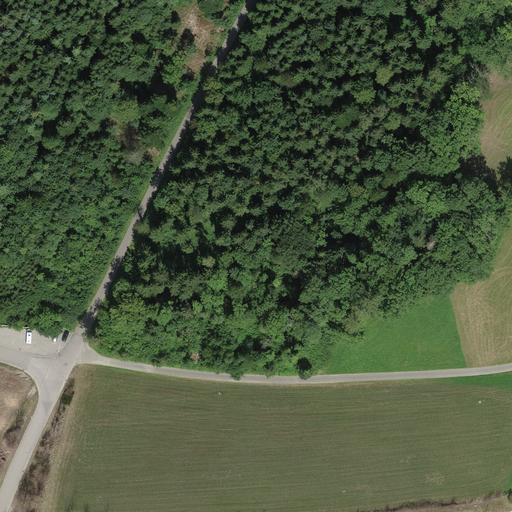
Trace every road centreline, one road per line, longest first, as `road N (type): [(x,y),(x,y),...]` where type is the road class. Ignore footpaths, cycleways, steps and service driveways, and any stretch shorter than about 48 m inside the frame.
road 1 (track): [(69,356),(194,376),(511,368)]
road 2 (unclassified): [(254,0),(58,370)]
road 3 (tertiary): [(0,511),(58,370)]
